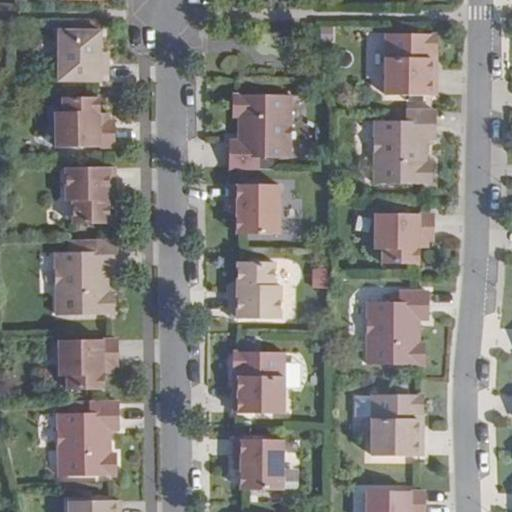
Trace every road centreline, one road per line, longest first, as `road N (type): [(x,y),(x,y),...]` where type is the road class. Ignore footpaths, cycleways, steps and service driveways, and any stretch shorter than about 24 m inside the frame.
road 1 (residential): [(481,0),(463,396),(467,511)]
road 2 (residential): [(176,511),(168,0)]
